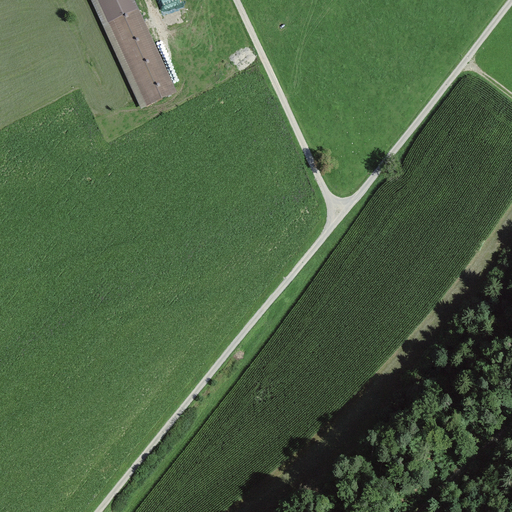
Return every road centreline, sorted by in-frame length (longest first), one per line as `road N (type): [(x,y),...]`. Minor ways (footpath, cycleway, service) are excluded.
road 1 (track): [(511,4),(107,511)]
road 2 (track): [(239,0),(340,219)]
road 3 (track): [(511,430),(423,511)]
